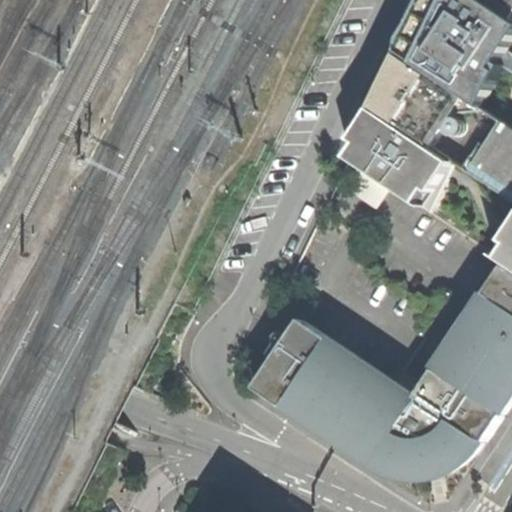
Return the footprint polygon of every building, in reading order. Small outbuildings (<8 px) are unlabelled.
[(511,54),(511,19),(483,0),(428,0),(404,54),(470,100),(486,110),(508,71),(503,68),(511,54)] [(511,0),(483,0),(511,19),(511,0)] [(470,100),(404,54),(378,107),(438,148),(470,100)] [(438,148),(378,107),(356,139),(363,143),(353,157),(423,203),(433,189),(438,192),(458,161),(438,148)] [(511,198),(511,126),(507,123),(473,172),(511,198)] [(362,165),(347,187),(378,209),(393,186),(362,165)] [(511,230),(506,240),(511,243),(501,258),(510,264),(511,265),(511,230)] [(306,320),(261,388),(380,468),(397,473),(417,475),(426,474),(435,474),(453,468),(470,459),(482,449),(511,404),(511,265),(510,264),(420,397),(306,320)]
